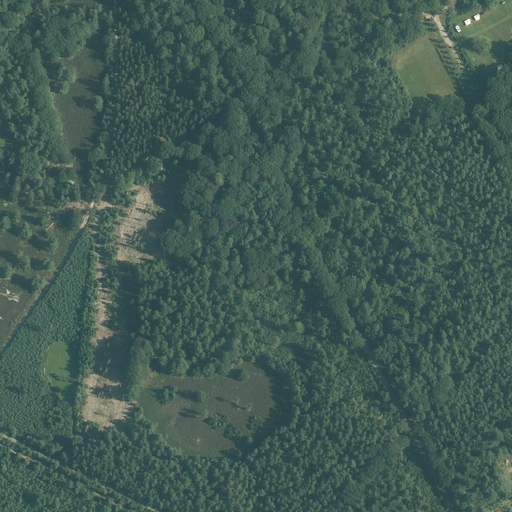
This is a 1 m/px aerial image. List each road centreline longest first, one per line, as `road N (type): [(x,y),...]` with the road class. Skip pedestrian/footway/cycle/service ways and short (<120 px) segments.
road 1 (tertiary): [(450,511),(178,0)]
road 2 (track): [(0,30),(26,53),(61,176),(97,188),(432,14)]
road 3 (track): [(113,0),(97,188),(55,273),(0,350)]
road 4 (track): [(0,433),(158,511)]
road 5 (track): [(0,445),(132,511)]
